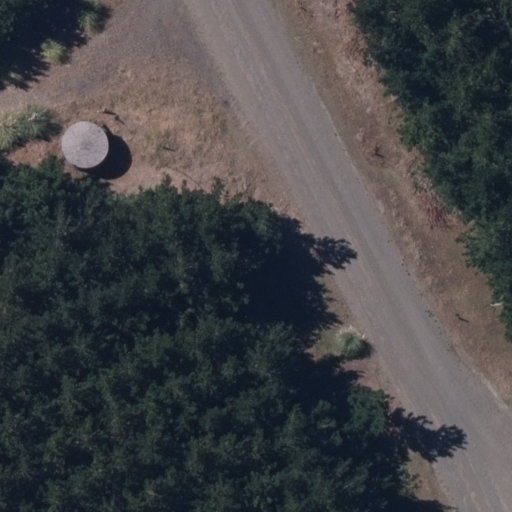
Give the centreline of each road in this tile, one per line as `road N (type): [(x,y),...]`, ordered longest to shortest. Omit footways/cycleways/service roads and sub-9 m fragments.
road 1 (track): [(267,0),(511,481)]
road 2 (track): [(0,233),(317,98)]
